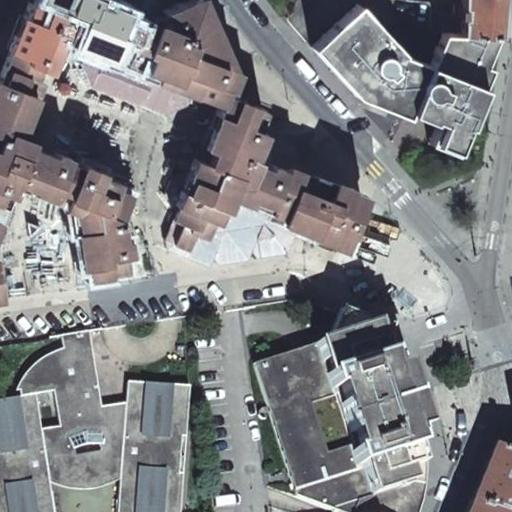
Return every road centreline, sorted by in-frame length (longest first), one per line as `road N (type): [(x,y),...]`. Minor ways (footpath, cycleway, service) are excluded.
road 1 (residential): [(0,320),(296,270),(423,330),(486,311)]
road 2 (residential): [(236,0),(481,292)]
road 3 (residential): [(481,292),(511,107)]
road 4 (residential): [(505,378),(476,417),(440,511)]
